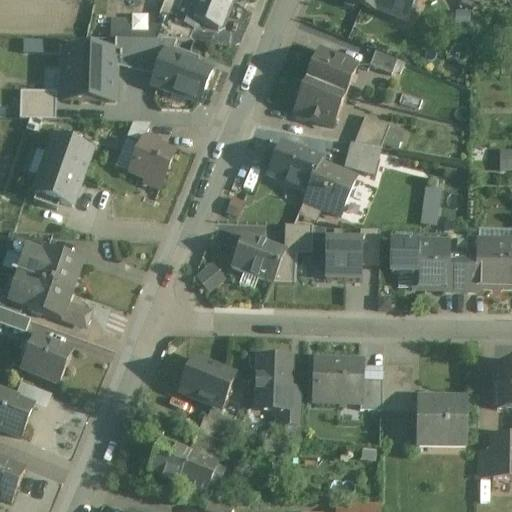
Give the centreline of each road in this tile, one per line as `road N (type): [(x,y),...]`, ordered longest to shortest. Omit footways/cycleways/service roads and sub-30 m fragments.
road 1 (residential): [(511,330),(155,321)]
road 2 (residential): [(155,321),(289,0)]
road 3 (residential): [(78,511),(155,321)]
